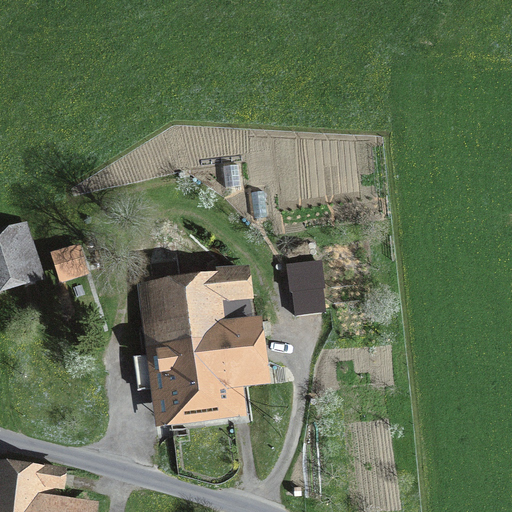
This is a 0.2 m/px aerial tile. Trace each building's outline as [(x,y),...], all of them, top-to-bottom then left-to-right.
[(0,288),(37,276),(22,227),(0,233),(0,288)] [(76,249),(54,256),(61,277),(83,270),(76,249)] [(296,316),(326,312),(320,263),(290,267),(296,316)] [(245,272),(153,284),(171,414),(232,406),(229,383),(264,378),(257,323),(252,323),(245,272)] [(62,472),(0,464),(0,511),(88,511),(89,508),(57,504),(62,472)]
